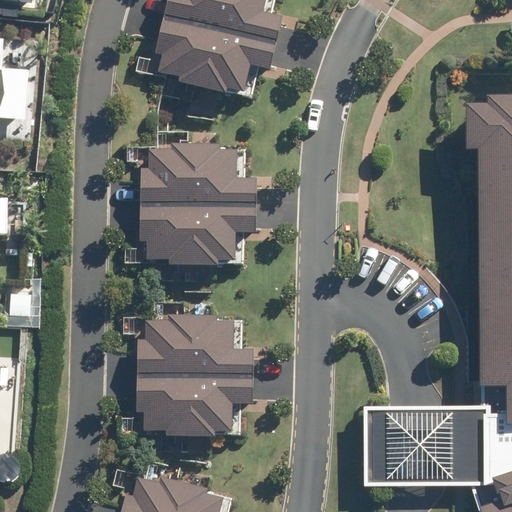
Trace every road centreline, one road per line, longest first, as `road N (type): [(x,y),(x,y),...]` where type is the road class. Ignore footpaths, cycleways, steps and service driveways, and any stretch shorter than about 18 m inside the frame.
road 1 (residential): [(114,0),(92,118),(86,464),(75,511)]
road 2 (residential): [(318,305),(318,202),(331,101),(375,0)]
road 3 (residential): [(318,305),(385,323),(403,353),(422,446),(407,511)]
road 4 (residential): [(304,511),(317,450),(318,305)]
